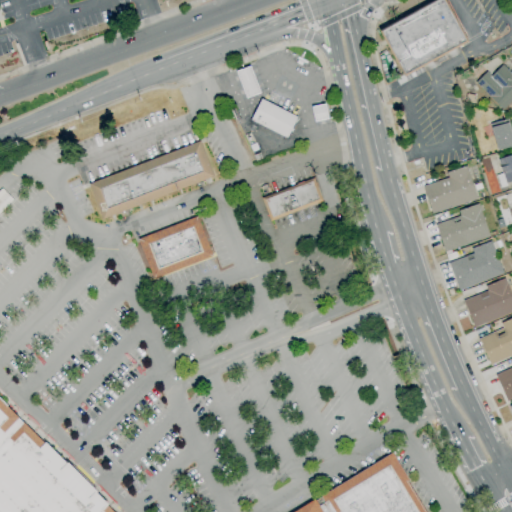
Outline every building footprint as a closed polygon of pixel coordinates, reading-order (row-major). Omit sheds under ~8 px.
[(404,76),(378,31),(433,0),(444,0),(467,41),(457,46),(461,52),(447,60),(443,54),(435,59),(438,65),(425,72),(422,66),(404,76)] [(511,99),(502,110),(479,87),(502,64),(511,74),(511,99)] [(246,98),(236,72),(249,67),(259,93),(246,98)] [(473,103),(464,101),(466,93),(475,95),(473,103)] [(286,138),(250,120),(260,99),(297,117),(286,138)] [(511,146),(497,151),(496,147),(489,124),(508,119),(511,129),(511,146)] [(102,219),(88,184),(199,141),(213,176),(102,219)] [(500,188),(496,175),(502,173),(497,159),(511,154),(511,180),(505,183),(506,186),(500,188)] [(431,214),(422,186),(448,178),(446,172),(466,166),(477,199),(431,214)] [(270,221),(261,198),(313,178),(322,201),(270,221)] [(511,192),(503,195),(506,207),(511,205),(511,192)] [(444,252),(435,224),(459,216),(458,210),(477,204),(489,236),(444,252)] [(153,279),(137,240),(196,216),(212,256),(153,279)] [(459,291),(448,263),(473,253),(471,248),(490,241),(491,243),(496,241),(499,248),(494,250),(503,273),(459,291)] [(511,312),(474,328),(462,301),(486,291),(484,286),(504,278),(511,297),(511,312)] [(511,355),(490,366),(478,339),(502,328),(500,323),(511,317),(511,355)] [(511,399),(506,402),(494,375),(511,366),(511,399)] [(0,511),(0,399),(7,406),(6,407),(18,418),(17,419),(22,423),(44,444),(44,443),(65,463),(66,462),(96,492),(95,493),(107,505),(106,506),(112,511),(0,511)] [(292,511),(314,499),(315,501),(321,498),(320,497),(391,453),(408,480),(406,481),(424,511),(292,511)]
